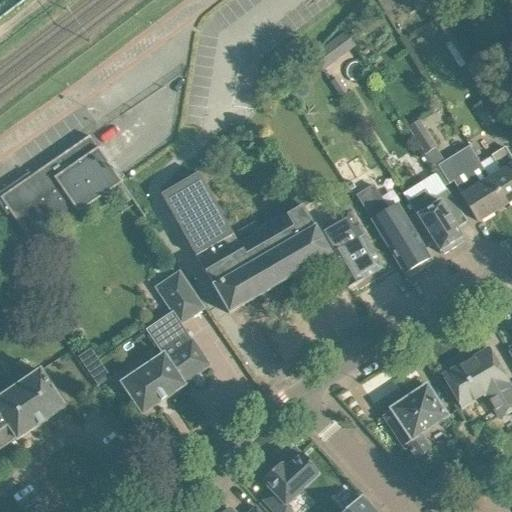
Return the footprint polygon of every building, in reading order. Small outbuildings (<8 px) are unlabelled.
[(331,40),(312,54),(321,66),(340,52),(331,40)] [(376,77),(382,73),(377,66),(371,69),(376,77)] [(472,107),(494,139),(506,130),(484,99),(472,107)] [(425,155),(437,148),(419,120),(407,128),(425,155)] [(121,184),(122,183),(89,136),(23,182),(20,178),(0,192),(0,205),(7,216),(10,213),(12,215),(14,213),(18,220),(16,221),(32,245),(111,190),(121,184)] [(468,147),(438,166),(449,184),(453,181),(463,197),(478,222),(504,205),(489,180),(468,147)] [(501,173),(489,180),(504,205),(511,200),(511,160),(504,148),(491,157),(501,173)] [(312,228),(313,227),(301,208),(286,217),(293,229),(288,232),(279,217),(254,232),(255,234),(237,244),(197,175),(160,196),(229,314),(329,256),(312,228)] [(121,184),(111,190),(122,206),(131,200),(121,184)] [(356,196),(405,274),(429,259),(395,203),(386,209),(371,186),(356,196)] [(426,191),(407,202),(439,253),(442,251),(444,255),(456,247),(454,244),(463,238),(457,228),(455,225),(456,218),(462,214),(447,190),(446,190),(436,196),(428,195),(426,191)] [(324,221),(313,227),(312,228),(329,256),(348,289),(363,281),(362,280),(381,269),(371,252),(362,237),(355,226),(341,234),(348,246),(344,248),(344,247),(340,249),(324,221)] [(192,291),(185,280),(162,295),(169,306),(192,291)] [(164,355),(121,383),(142,415),(185,386),(183,383),(209,366),(173,312),(147,329),(164,355)] [(462,409),(487,394),(501,418),(511,411),(511,391),(488,351),(443,377),(462,409)] [(0,398),(0,417),(15,439),(16,441),(64,408),(40,372),(0,398)] [(392,412),(383,418),(405,450),(408,448),(416,460),(431,450),(421,435),(447,417),(426,387),(391,410),(392,412)] [(0,449),(15,439),(0,417),(0,449)] [(453,428),(470,455),(482,447),(465,421),(453,428)] [(285,470),(280,465),(262,481),(272,491),(262,501),(272,511),(292,511),(293,511),(287,506),(304,490),(302,489),(319,474),(301,455),(285,470)] [(344,511),(373,511),(360,498),(344,511)]
